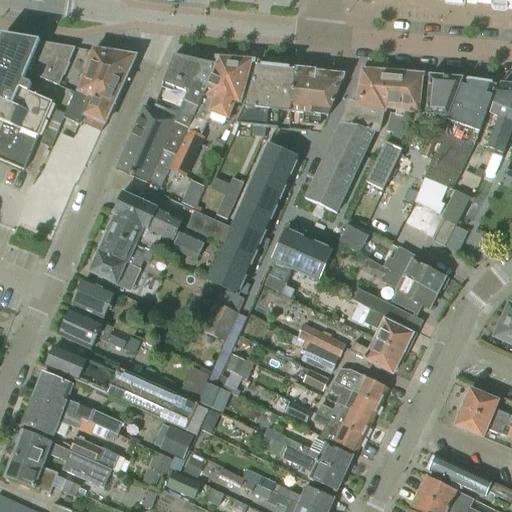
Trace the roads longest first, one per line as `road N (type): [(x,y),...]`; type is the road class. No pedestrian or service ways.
road 1 (residential): [(0,428),(165,19)]
road 2 (residential): [(511,266),(476,302),(450,345),(371,511)]
road 3 (residential): [(352,38),(349,76),(250,290)]
road 4 (unclassified): [(165,19),(352,38)]
road 5 (unclassified): [(352,38),(511,52)]
